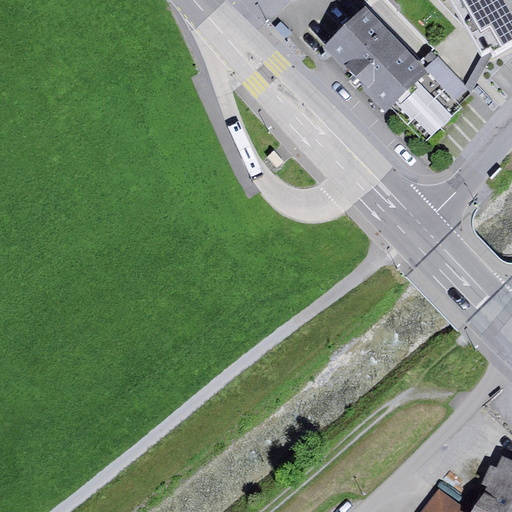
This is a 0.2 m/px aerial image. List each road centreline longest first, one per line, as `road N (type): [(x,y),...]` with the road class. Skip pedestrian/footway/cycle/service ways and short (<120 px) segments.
road 1 (track): [(56,511),(276,345),(411,229)]
road 2 (primary): [(192,0),(411,229)]
road 3 (track): [(363,511),(461,422),(493,372),(497,319)]
road 4 (track): [(270,511),(398,400)]
road 5 (residential): [(511,126),(411,229)]
road 6 (primary): [(411,229),(497,319)]
